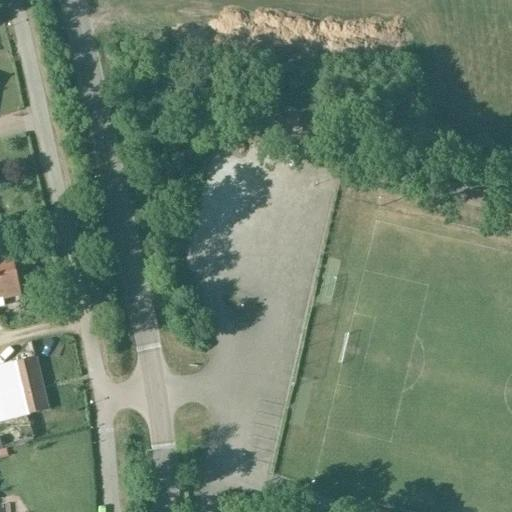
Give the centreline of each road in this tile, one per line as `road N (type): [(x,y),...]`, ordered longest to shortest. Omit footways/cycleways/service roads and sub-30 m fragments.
road 1 (residential): [(102,400),(14,0)]
road 2 (unclassified): [(155,393),(70,0)]
